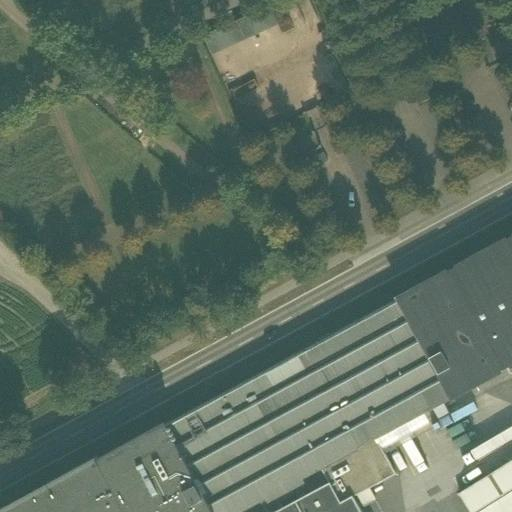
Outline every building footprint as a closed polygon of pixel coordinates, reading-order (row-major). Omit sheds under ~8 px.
[(258,11),(267,30),(277,25),(268,6),(258,11)] [(258,11),(245,17),(254,36),(267,30),(258,11)] [(245,17),(235,21),(225,26),(234,45),(244,40),(254,36),(245,17)] [(225,26),(212,32),(220,51),(234,45),(225,26)] [(202,36),(210,56),(220,51),(212,32),(202,36)] [(406,88),(415,108),(435,98),(428,84),(426,78),(406,88)] [(365,114),(371,128),(391,119),(382,100),(362,109),(365,114)] [(377,439),(511,366),(511,239),(507,242),(506,240),(457,267),(459,269),(448,274),(447,272),(99,461),(125,511),(243,511),(262,502),(276,495),(322,469),(377,439)] [(329,483),(297,501),(302,511),(361,511),(354,497),(358,495),(370,489),(396,474),(377,439),(322,469),(329,483)] [(125,511),(99,461),(97,459),(97,458),(0,510),(0,511),(125,511)] [(511,511),(511,461),(460,495),(470,511),(511,511)] [(376,499),(370,489),(358,495),(364,506),(376,499)] [(266,511),(276,511),(283,508),(276,495),(262,502),(266,511)] [(302,511),(297,501),(283,508),(276,511),(302,511)]
